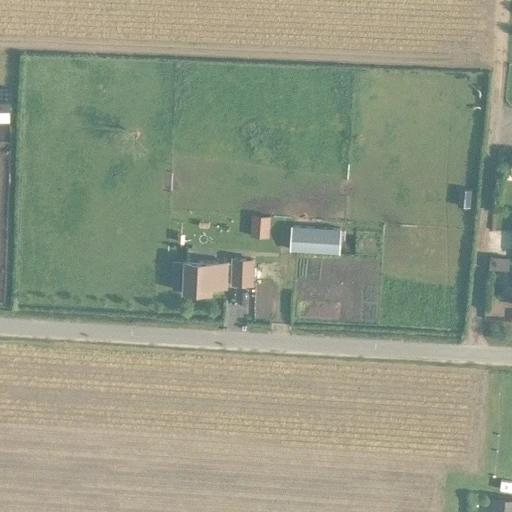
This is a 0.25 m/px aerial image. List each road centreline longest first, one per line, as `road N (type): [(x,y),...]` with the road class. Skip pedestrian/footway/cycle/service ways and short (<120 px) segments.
road 1 (unclassified): [(511,359),(0,328)]
road 2 (track): [(472,357),(504,0)]
